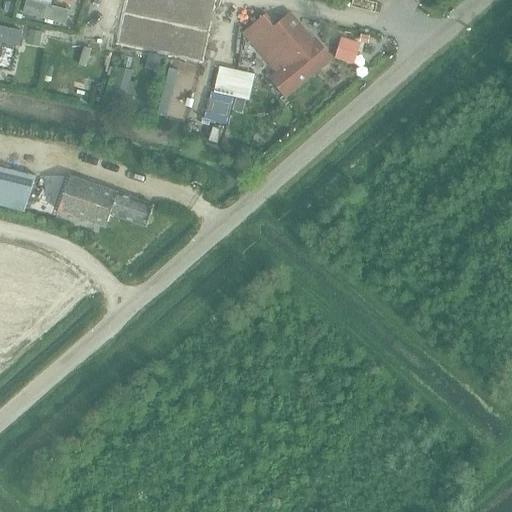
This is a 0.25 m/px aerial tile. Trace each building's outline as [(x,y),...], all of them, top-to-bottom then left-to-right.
[(70,11),(28,0),(24,14),(66,25),(70,11)] [(137,0),(136,9),(141,10),(193,22),(198,0),(137,0)] [(190,35),(193,22),(133,9),(126,44),(205,61),(210,39),(190,35)] [(304,30),(289,13),(273,27),(263,15),(243,33),(278,73),(271,79),(286,96),(330,59),(305,29),(304,30)] [(0,25),(0,44),(1,41),(18,45),(21,30),(0,25)] [(30,30),(28,42),(39,44),(41,32),(30,30)] [(341,39),(335,58),(350,63),(357,43),(341,39)] [(150,53),(147,67),(159,69),(162,56),(150,53)] [(88,75),(90,63),(59,56),(56,68),(68,71),(66,82),(78,85),(81,73),(88,75)] [(117,67),(107,105),(123,109),(133,71),(117,67)] [(221,68),(215,93),(234,97),(250,101),(256,75),(240,72),(221,68)] [(222,130),(213,127),(208,141),(217,144),(222,130)] [(0,207),(26,214),(35,177),(0,168),(0,207)] [(147,228),(155,207),(71,176),(58,211),(106,228),(111,215),(147,228)]
